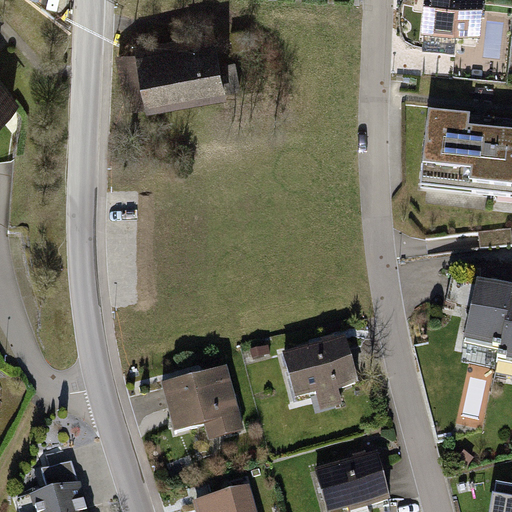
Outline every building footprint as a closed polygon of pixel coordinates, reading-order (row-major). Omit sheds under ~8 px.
[(482,0),(423,0),(419,41),(478,47),(482,0)] [(219,56),(133,67),(139,115),(225,104),(219,56)] [(0,115),(16,103),(0,82),(0,115)] [(511,124),(424,114),(415,194),(511,205),(511,124)] [(511,300),(490,293),(475,338),(511,350),(511,351),(509,362),(511,362),(511,300)] [(351,351),(293,365),(304,407),(361,393),(351,351)] [(243,427),(226,368),(167,385),(179,428),(208,420),(212,436),(243,427)] [(83,511),(68,459),(39,468),(45,487),(24,493),(30,511),(83,511)] [(376,459),(322,473),(331,511),(386,497),(376,459)] [(496,485),(491,511),(511,511),(511,487),(511,488),(496,485)] [(253,511),(248,490),(198,503),(200,511),(253,511)]
